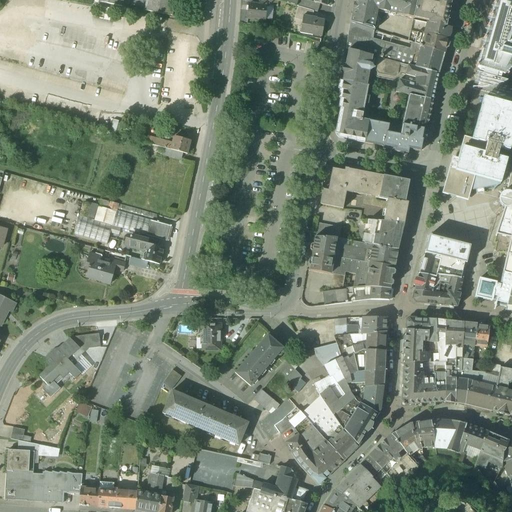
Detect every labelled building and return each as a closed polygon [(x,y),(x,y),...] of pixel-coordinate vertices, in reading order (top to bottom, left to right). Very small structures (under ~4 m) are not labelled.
[(122,0),(122,3),(146,8),(147,0),(122,0)] [(147,0),(146,8),(145,11),(171,16),(174,0),(147,0)] [(316,3),(305,0),(297,0),(296,6),(298,7),(313,12),(317,13),(319,5),(316,4),(316,3)] [(356,0),(354,0),(350,23),(373,31),(376,18),(374,18),(376,10),(413,18),(416,0),(356,0)] [(451,0),(416,0),(413,18),(429,21),(428,23),(446,27),(451,0)] [(511,0),(496,0),(482,51),(477,68),(478,68),(479,68),(484,69),(483,70),(501,75),(504,75),(511,67),(511,0)] [(258,5),(249,4),(247,19),(265,21),(267,5),(267,4),(259,3),(258,5)] [(313,12),(298,7),(294,19),(302,22),(303,16),(312,18),(313,12)] [(312,18),(303,16),(302,22),(300,34),(321,37),(324,21),(316,19),(312,18)] [(373,31),(350,23),(348,33),(371,40),(373,31)] [(428,23),(427,23),(425,34),(448,39),(451,28),(446,27),(428,23)] [(371,40),(348,33),(346,49),(408,66),(438,74),(444,54),(434,51),(435,50),(422,46),(414,43),(412,43),(410,50),(371,40)] [(425,34),(417,33),(414,43),(422,46),(425,34)] [(450,44),(448,40),(448,39),(425,34),(422,46),(435,50),(434,51),(444,54),(445,50),(448,48),(450,44)] [(371,65),(372,57),(348,50),(342,82),(366,86),(369,72),(373,70),(373,68),(371,65)] [(373,68),(373,70),(374,70),(377,75),(377,78),(392,81),(393,77),(398,73),(406,76),(408,66),(372,57),(371,65),(373,68)] [(438,74),(408,66),(406,76),(404,81),(399,81),(396,93),(409,95),(432,101),(438,74)] [(501,75),(483,70),(484,69),(479,68),(478,75),(478,78),(478,83),(478,88),(477,88),(477,89),(478,89),(479,89),(484,88),(488,87),(493,86),(498,85),(503,84),(507,82),(500,80),(501,75)] [(343,110),(363,113),(368,87),(366,86),(342,82),(341,91),(342,92),(341,100),(343,101),(341,110),(343,110)] [(432,101),(409,95),(402,125),(423,129),(426,130),(430,111),(432,101)] [(473,140),(465,138),(459,160),(452,158),(442,193),(468,201),(470,193),(476,191),(476,194),(484,193),(484,190),(494,188),(492,191),(493,192),(494,189),(496,187),(498,186),(500,185),(500,184),(499,184),(499,183),(505,160),(496,158),(499,148),(508,150),(511,137),(511,106),(484,99),(473,140)] [(363,113),(343,110),(338,136),(365,141),(369,122),(369,121),(362,120),(363,113)] [(389,125),(369,122),(365,141),(365,144),(384,147),(383,150),(407,154),(408,150),(420,152),(422,140),(421,140),(423,129),(402,125),(400,136),(387,134),(389,125)] [(159,141),(147,137),(145,143),(157,147),(159,141)] [(190,141),(174,137),(172,144),(171,150),(183,153),(187,155),(190,141)] [(172,144),(159,141),(157,147),(167,149),(171,150),(172,144)] [(171,150),(167,149),(165,155),(181,160),(183,153),(171,150)] [(511,168),(511,169),(511,176),(509,188),(508,188),(508,189),(509,189),(508,192),(505,192),(502,194),(500,196),(499,200),(499,203),(501,206),(504,208),(495,235),(496,237),(496,235),(510,238),(502,272),(511,274),(511,168)] [(383,176),(348,170),(348,172),(333,169),(330,186),(328,185),(327,191),(323,190),(320,205),(343,209),(346,192),(379,198),(383,176)] [(409,181),(383,176),(379,198),(387,200),(405,203),(409,181)] [(110,202),(100,200),(98,207),(116,212),(118,204),(110,202)] [(405,203),(387,200),(383,222),(404,224),(405,219),(404,219),(407,203),(405,203)] [(89,205),(84,203),(81,216),(86,217),(89,205)] [(97,206),(91,204),(88,216),(94,217),(97,206)] [(157,215),(118,204),(116,212),(150,221),(155,222),(157,215)] [(116,212),(98,207),(94,221),(112,226),(120,229),(146,236),(146,235),(150,221),(116,212)] [(94,221),(78,216),(73,235),(107,245),(110,234),(112,226),(94,221)] [(155,222),(150,221),(146,235),(165,240),(169,227),(171,227),(155,222)] [(383,222),(377,222),(372,245),(398,250),(404,224),(383,222)] [(120,229),(112,226),(110,234),(118,236),(120,229)] [(147,241),(130,236),(129,238),(126,240),(125,243),(128,246),(127,248),(144,252),(147,244),(147,241)] [(451,277),(462,280),(470,246),(429,236),(419,274),(436,277),(436,276),(451,277)] [(332,237),(314,237),(312,253),(313,253),(334,257),(335,245),(337,238),(332,237)] [(372,245),(352,241),(350,248),(371,251),(372,245)] [(147,244),(144,252),(143,258),(140,257),(140,259),(142,260),(160,265),(163,248),(147,244)] [(340,246),(335,245),(334,257),(369,263),(371,251),(350,248),(340,246)] [(398,250),(372,245),(371,251),(369,263),(394,267),(395,267),(398,250)] [(334,257),(313,253),(310,271),(331,274),(334,257)] [(99,257),(89,254),(85,266),(89,267),(86,277),(109,284),(114,270),(122,273),(125,264),(113,261),(112,265),(98,261),(99,257)] [(369,263),(334,257),(331,274),(344,277),(345,273),(355,275),(353,289),(365,288),(369,263)] [(394,267),(369,263),(365,288),(371,288),(390,289),(390,286),(391,286),(393,285),(393,282),(392,281),(393,280),(394,276),(393,276),(394,275),(395,272),(394,270),(393,270),(394,267)] [(499,285),(496,284),(496,283),(479,279),(475,297),(492,301),(496,301),(495,305),(506,307),(511,283),(511,274),(502,272),(499,285)] [(436,277),(419,274),(418,278),(415,277),(413,286),(416,287),(414,291),(438,293),(439,284),(449,286),(451,277),(436,276),(436,277)] [(414,291),(412,299),(415,303),(444,305),(444,306),(450,306),(450,307),(452,307),(457,307),(458,302),(459,302),(460,300),(459,299),(460,294),(459,294),(462,280),(451,277),(449,286),(439,284),(438,293),(414,291)] [(365,288),(336,291),(337,297),(337,304),(370,300),(371,288),(365,288)] [(390,289),(371,288),(370,300),(371,300),(389,301),(390,289)] [(323,299),(337,297),(336,291),(323,293),(323,299)] [(0,295),(0,326),(0,327),(8,312),(11,313),(15,304),(0,295)] [(337,297),(323,299),(324,306),(337,304),(337,297)] [(387,318),(362,318),(362,331),(362,335),(367,335),(386,333),(387,318)] [(428,319),(409,318),(408,318),(407,319),(406,320),(406,321),(405,329),(428,331),(428,320),(428,319)] [(428,331),(405,329),(404,364),(422,363),(422,362),(426,362),(426,353),(422,352),(422,342),(437,343),(436,320),(428,320),(428,331)] [(446,321),(436,320),(437,343),(438,351),(439,359),(446,358),(445,346),(446,321)] [(463,323),(446,321),(445,346),(455,346),(456,346),(456,342),(453,342),(453,340),(463,340),(463,323)] [(476,324),(463,323),(463,340),(462,344),(474,346),(476,324)] [(489,325),(476,324),(474,346),(486,347),(489,325)] [(220,325),(203,325),(203,350),(220,350),(220,325)] [(357,326),(346,326),(346,336),(349,335),(362,335),(362,331),(358,331),(358,327),(357,326)] [(386,333),(367,335),(367,344),(367,350),(385,351),(386,333)] [(98,335),(72,338),(59,350),(54,351),(47,358),(47,362),(50,366),(39,377),(47,385),(41,390),(50,398),(60,389),(53,382),(59,375),(62,378),(68,373),(75,380),(80,374),(74,367),(80,361),(78,359),(88,349),(100,348),(98,335)] [(268,335),(235,373),(250,387),(283,349),(268,335)] [(346,336),(334,337),(336,344),(338,350),(341,358),(342,360),(353,354),(354,354),(352,347),(353,347),(349,335),(346,336)] [(362,335),(349,335),(353,347),(363,345),(367,344),(367,335),(362,335)] [(437,343),(422,342),(422,352),(426,353),(426,352),(438,351),(437,343)] [(336,344),(315,350),(316,356),(338,350),(336,344)] [(353,347),(352,347),(354,354),(363,350),(366,350),(367,350),(367,344),(363,345),(353,347)] [(455,346),(445,346),(446,358),(446,363),(446,371),(451,372),(451,367),(456,368),(456,364),(455,346)] [(338,350),(316,356),(324,366),(331,362),(335,361),(341,358),(338,350)] [(354,354),(353,354),(357,373),(364,372),(366,350),(363,350),(354,354)] [(367,350),(366,350),(364,372),(381,371),(384,371),(385,351),(367,350)] [(302,361),(294,353),(286,362),(294,371),(295,370),(302,361)] [(357,373),(353,354),(342,360),(341,358),(335,361),(340,372),(341,372),(344,379),(346,384),(351,383),(365,383),(364,372),(357,373)] [(473,360),(462,359),(461,364),(461,371),(459,372),(456,372),(456,378),(468,380),(484,384),(486,375),(498,378),(499,374),(483,372),(472,371),(472,365),(473,360)] [(340,372),(335,361),(331,362),(335,369),(337,374),(340,372)] [(294,371),(286,362),(282,366),(283,366),(279,371),(295,386),(300,380),(301,377),(295,370),(294,371)] [(331,362),(324,366),(327,372),(335,369),(331,362)] [(422,363),(404,364),(402,403),(405,406),(425,404),(423,378),(422,363)] [(434,377),(423,378),(425,404),(445,402),(446,371),(446,363),(434,363),(434,377)] [(451,372),(446,371),(445,402),(455,403),(456,378),(456,372),(459,372),(461,371),(461,364),(456,364),(456,368),(451,367),(451,372)] [(511,377),(511,369),(500,367),(499,374),(498,378),(492,411),(511,415),(511,390),(508,390),(509,384),(511,383),(511,377)] [(335,369),(327,372),(329,376),(330,377),(333,376),(337,374),(335,369)] [(172,370),(163,384),(171,390),(181,377),(172,370)] [(364,372),(365,383),(365,387),(364,394),(362,405),(375,413),(378,400),(381,371),(364,372)] [(340,372),(337,374),(333,376),(337,383),(344,379),(341,372),(340,372)] [(484,384),(468,380),(465,404),(492,411),(498,378),(486,375),(484,384)] [(333,376),(330,377),(329,376),(325,377),(326,379),(314,384),(317,390),(326,385),(327,387),(333,383),(334,385),(337,383),(333,376)] [(468,380),(456,378),(455,403),(465,404),(468,380)] [(329,389),(319,395),(320,396),(333,415),(342,409),(354,399),(350,392),(346,384),(344,379),(337,383),(334,385),(329,389)] [(365,383),(351,383),(346,384),(350,392),(354,399),(356,402),(359,404),(360,403),(362,405),(364,394),(365,387),(365,383)] [(317,390),(316,391),(319,395),(329,389),(327,387),(326,385),(317,390)] [(248,423),(172,391),(163,414),(238,446),(248,423)] [(261,391),(254,400),(259,404),(266,395),(261,391)] [(272,400),(266,395),(259,404),(264,409),(272,400)] [(333,415),(320,396),(302,414),(312,426),(327,443),(328,443),(333,438),(335,439),(338,437),(334,432),(340,426),(333,415)] [(354,399),(342,409),(333,415),(340,426),(343,431),(344,431),(353,417),(359,404),(356,402),(354,399)] [(272,400),(264,409),(270,414),(272,412),(274,411),(279,406),(272,400)] [(359,404),(353,417),(344,431),(356,444),(358,446),(359,446),(362,440),(367,433),(367,432),(369,431),(371,429),(372,426),(372,423),(377,416),(378,415),(375,413),(362,405),(360,403),(359,404)] [(288,407),(281,413),(285,418),(286,418),(292,412),(290,409),(288,407)] [(299,411),(288,421),(292,426),(299,435),(300,437),(312,426),(302,414),(299,411)] [(270,414),(263,418),(267,423),(260,427),(269,440),(279,433),(275,426),(279,423),(277,420),(272,412),(270,414)] [(279,423),(275,426),(279,433),(280,434),(292,426),(288,421),(286,418),(285,418),(282,420),(282,421),(279,423)] [(432,425),(416,426),(416,427),(415,427),(420,444),(421,449),(434,448),(432,424),(432,425)] [(447,425),(434,424),(432,424),(434,448),(434,450),(442,450),(448,450),(449,451),(452,452),(457,453),(457,450),(460,443),(465,428),(451,425),(447,425)] [(312,426),(300,437),(310,451),(328,470),(329,470),(341,458),(328,443),(327,443),(312,426)] [(338,437),(335,439),(333,438),(328,443),(341,458),(356,444),(344,431),(343,431),(340,426),(334,432),(338,437)] [(411,428),(393,438),(397,443),(403,449),(407,455),(409,457),(413,454),(408,447),(412,444),(417,451),(421,449),(420,444),(415,427),(411,428)] [(24,430),(13,428),(12,434),(23,436),(24,430)] [(468,429),(465,428),(460,443),(457,450),(462,453),(465,445),(480,450),(485,436),(468,429)] [(23,436),(12,434),(10,440),(18,441),(25,443),(30,443),(31,438),(23,436)] [(299,435),(285,443),(291,452),(291,453),(292,453),(296,459),(295,459),(295,460),(300,465),(300,466),(306,471),(305,472),(306,472),(311,477),(310,477),(311,477),(316,482),(324,474),(328,470),(310,451),(300,437),(299,435)] [(390,435),(380,446),(392,459),(397,455),(403,449),(397,443),(393,438),(390,436),(390,435)] [(508,444),(486,435),(480,450),(477,460),(475,466),(480,468),(485,470),(488,463),(501,469),(502,467),(503,462),(504,453),(507,445),(508,444)] [(25,443),(18,441),(18,451),(10,450),(9,471),(33,472),(33,464),(37,464),(38,457),(38,452),(24,451),(25,443)] [(30,443),(25,443),(24,451),(38,452),(38,445),(30,443)] [(59,450),(38,445),(38,452),(38,457),(58,458),(59,450)] [(480,450),(465,445),(462,453),(462,454),(464,454),(463,455),(477,460),(480,450)] [(511,446),(507,445),(504,453),(503,462),(508,477),(510,482),(511,481),(511,446)] [(380,446),(368,457),(381,470),(386,465),(392,459),(380,446)] [(403,449),(397,455),(402,459),(407,455),(403,449)] [(462,453),(457,450),(457,453),(454,463),(460,465),(463,455),(464,454),(462,454),(462,453)] [(271,457),(259,454),(258,456),(257,461),(257,462),(263,463),(269,465),(271,457)] [(402,459),(397,455),(392,459),(396,464),(397,465),(408,478),(419,467),(409,457),(407,455),(402,459)] [(381,470),(368,457),(360,466),(363,469),(372,478),(371,479),(372,480),(376,476),(381,470)] [(392,459),(386,465),(389,469),(390,470),(397,465),(396,464),(392,459)] [(397,465),(390,470),(389,469),(385,474),(399,489),(409,480),(408,478),(397,465)] [(272,488),(263,485),(260,491),(260,493),(273,498),(274,495),(290,500),(296,481),(294,480),(296,475),(290,470),(281,467),(278,476),(279,476),(275,488),(272,487),(272,488)] [(363,469),(338,493),(355,507),(358,509),(378,490),(380,488),(377,484),(372,480),(371,479),(372,478),(363,469)] [(33,472),(9,471),(7,497),(27,498),(27,502),(43,502),(64,503),(65,492),(80,494),(81,485),(82,475),(43,472),(42,475),(33,475),(33,472)] [(156,475),(151,474),(150,474),(147,494),(161,496),(161,492),(163,484),(164,477),(163,476),(158,476),(158,475),(156,474),(156,475)] [(174,479),(164,477),(163,484),(167,484),(170,485),(172,486),(174,479)] [(254,482),(235,480),(233,487),(252,489),(254,482)] [(263,485),(254,482),(252,489),(254,489),(260,491),(263,485)] [(114,484),(99,483),(99,489),(99,491),(112,492),(113,489),(114,484)] [(197,487),(185,484),(182,502),(194,504),(194,500),(195,501),(197,487)] [(90,486),(81,485),(80,494),(79,506),(97,507),(99,491),(99,489),(89,488),(90,486)] [(112,492),(99,491),(97,507),(115,509),(117,492),(117,489),(113,489),(112,492)] [(273,498),(260,493),(260,491),(254,489),(245,511),(291,511),(295,501),(290,500),(274,495),(273,498)] [(137,493),(117,492),(115,509),(135,510),(137,493)] [(147,494),(137,492),(137,493),(135,510),(145,511),(157,511),(161,496),(147,494)] [(166,493),(161,492),(161,496),(157,511),(170,511),(173,499),(167,498),(168,493),(166,493)] [(337,495),(327,509),(332,511),(351,511),(355,507),(338,493),(337,494),(337,495)] [(511,495),(508,497),(503,498),(507,511),(509,511),(511,511),(511,495)] [(195,501),(194,500),(194,504),(192,511),(212,511),(213,510),(210,509),(211,503),(195,501)] [(299,511),(302,504),(295,501),(291,511),(299,511)]
